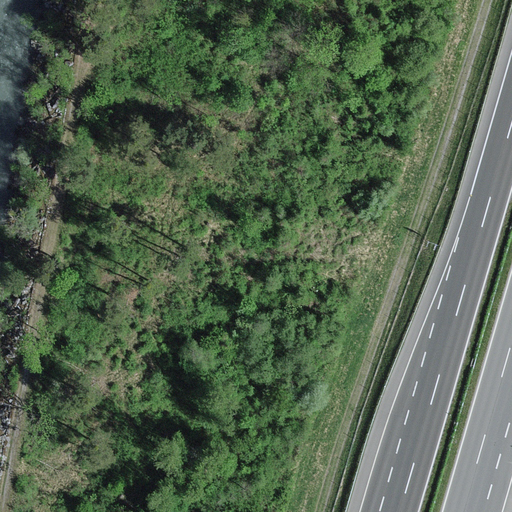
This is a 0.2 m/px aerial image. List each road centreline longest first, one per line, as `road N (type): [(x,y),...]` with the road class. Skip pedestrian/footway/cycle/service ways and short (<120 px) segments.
road 1 (track): [(320,511),(482,0)]
road 2 (motorway): [(511,128),(399,511)]
road 3 (motorway): [(463,511),(511,344)]
